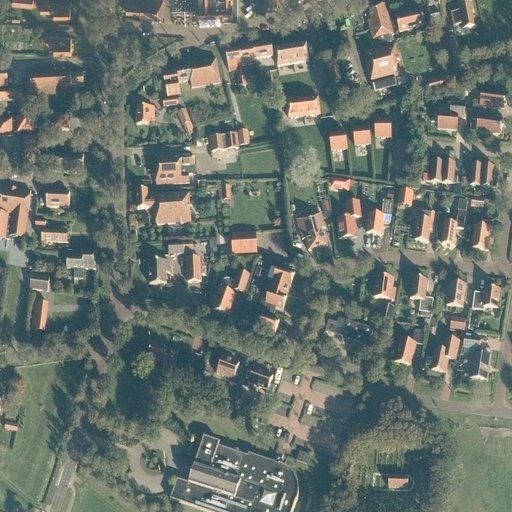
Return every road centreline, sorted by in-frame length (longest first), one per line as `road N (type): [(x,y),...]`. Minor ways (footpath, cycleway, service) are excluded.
road 1 (residential): [(286,359),(311,283),(329,271),(392,258),(499,273)]
road 2 (unclassified): [(496,413),(428,404),(286,359)]
road 3 (tertiary): [(117,310),(106,93)]
road 4 (unclassified): [(286,359),(168,317),(117,310)]
road 5 (tertiary): [(55,511),(108,353)]
road 6 (residential): [(106,93),(214,32)]
